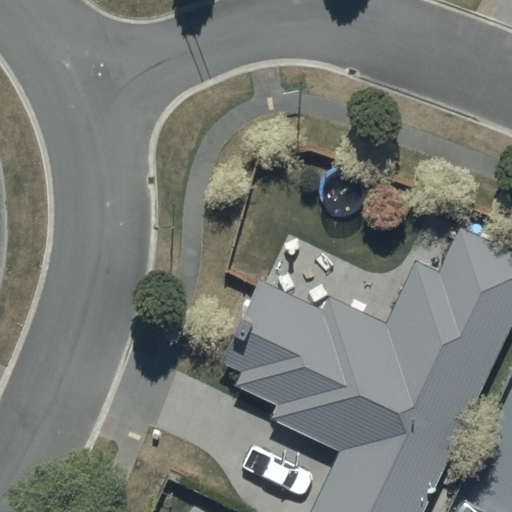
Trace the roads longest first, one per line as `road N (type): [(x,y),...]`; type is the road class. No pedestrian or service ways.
road 1 (residential): [(86,88),(194,40),(304,16),(390,34),(511,81)]
road 2 (residential): [(0,503),(62,380),(86,312),(104,222),(102,156),(86,88)]
